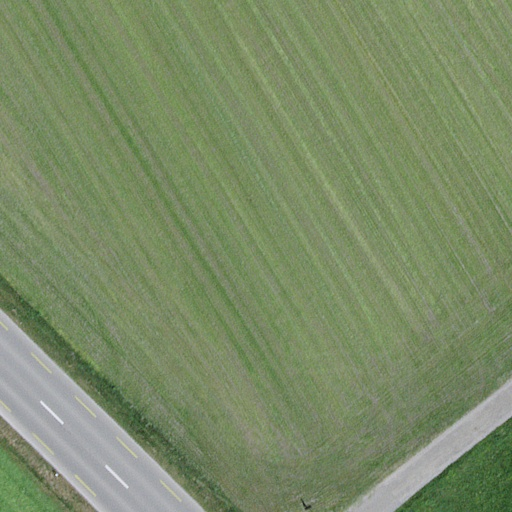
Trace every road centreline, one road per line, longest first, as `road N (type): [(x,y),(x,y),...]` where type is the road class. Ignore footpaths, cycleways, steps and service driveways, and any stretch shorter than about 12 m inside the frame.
road 1 (tertiary): [(152,511),(0,361)]
road 2 (unclassified): [(374,511),(511,402)]
